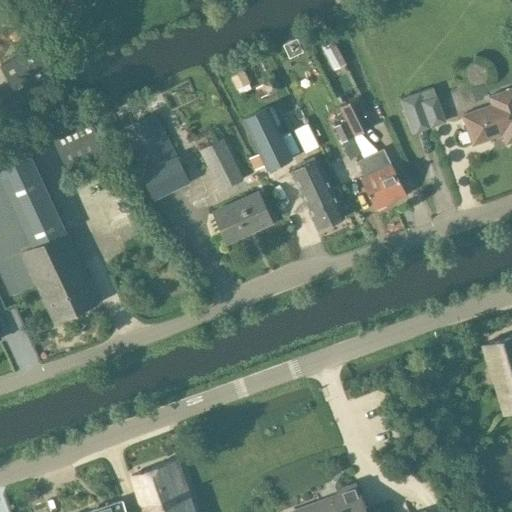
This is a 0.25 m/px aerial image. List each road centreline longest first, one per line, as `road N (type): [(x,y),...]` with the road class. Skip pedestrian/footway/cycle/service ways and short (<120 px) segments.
road 1 (tertiary): [(0,487),(511,300)]
road 2 (unclassified): [(0,387),(511,202)]
road 3 (unknown): [(330,366),(392,481),(435,511)]
